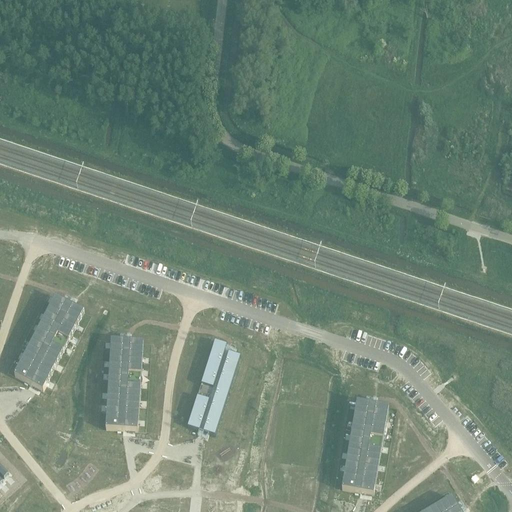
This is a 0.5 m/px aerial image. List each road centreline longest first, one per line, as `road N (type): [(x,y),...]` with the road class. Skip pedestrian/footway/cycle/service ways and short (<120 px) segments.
road 1 (residential): [(511,494),(391,360),(0,236)]
road 2 (unclassified): [(511,240),(223,136),(210,99),(220,0)]
